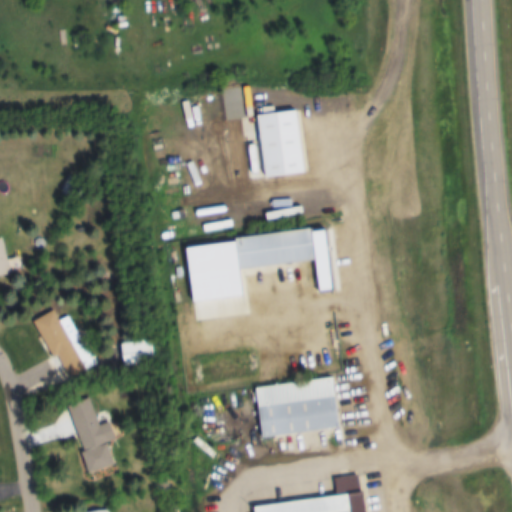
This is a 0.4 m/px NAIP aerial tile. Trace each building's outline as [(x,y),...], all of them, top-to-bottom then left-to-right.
[(261,179),(298,175),(292,113),(254,117),(261,179)] [(323,260),(319,229),(233,239),(237,270),(323,260)] [(0,276),(8,275),(0,238),(0,276)] [(32,322),(66,383),(96,367),(68,316),(58,322),(52,311),(32,322)] [(151,364),(151,343),(120,343),(120,364),(151,364)] [(259,439),(335,430),(329,379),(252,389),(259,439)] [(69,417),(87,474),(112,466),(104,444),(115,440),(110,423),(99,427),(93,409),(69,417)] [(360,511),(356,476),(331,479),(333,498),(249,509),(249,511),(360,511)]
